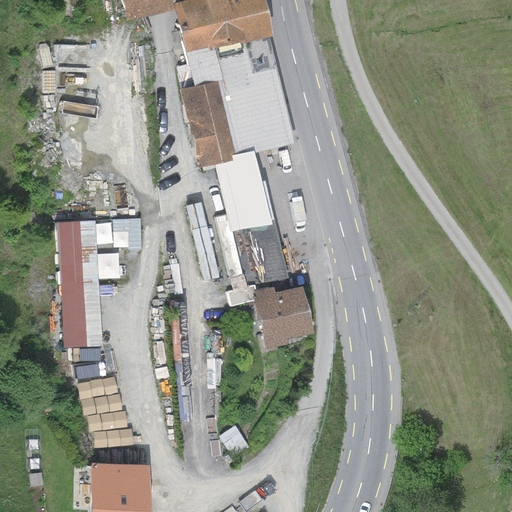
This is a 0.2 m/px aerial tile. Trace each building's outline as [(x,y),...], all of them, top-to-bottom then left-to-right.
[(165,0),(117,0),(122,21),(168,10),(165,0)] [(254,0),(188,0),(169,5),(182,56),(264,36),(254,0)] [(190,87),(176,91),(196,168),(211,164),(248,155),(291,145),(264,36),(182,56),(190,87)] [(248,155),(211,164),(228,233),(251,227),(266,285),(284,280),(260,182),(255,184),(248,155)] [(91,221),(53,223),(60,349),(98,346),(91,221)] [(253,297),(250,298),(263,351),(285,346),(284,341),(308,335),(296,289),(270,295),(269,288),(252,292),(253,297)] [(141,511),(143,468),(88,466),(86,511),(141,511)]
